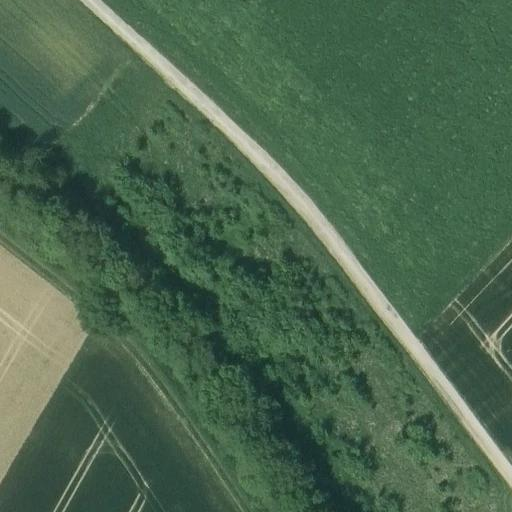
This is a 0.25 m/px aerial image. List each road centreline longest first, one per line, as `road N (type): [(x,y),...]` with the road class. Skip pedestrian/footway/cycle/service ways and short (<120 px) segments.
road 1 (track): [(511,475),(292,187),(90,0)]
road 2 (track): [(0,234),(123,331),(158,371),(248,511)]
